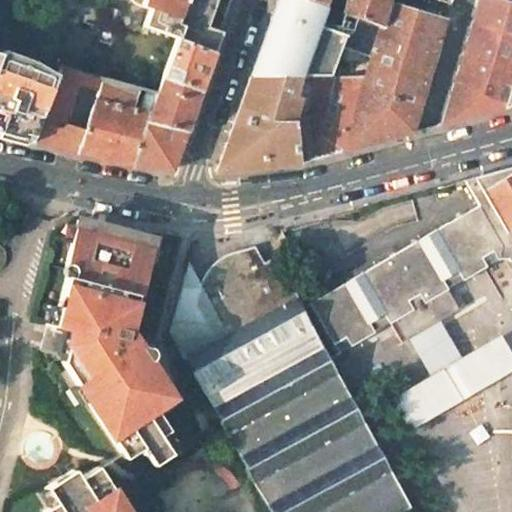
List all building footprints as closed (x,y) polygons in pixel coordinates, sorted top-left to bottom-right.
[(132,0),(135,3),(142,8),(148,10),(143,27),(177,39),(213,53),(220,31),(205,26),(214,0),(132,0)] [(317,26),(322,6),(301,0),(276,0),(249,76),(298,77),(306,76),(320,76),(332,76),(341,48),(369,57),(378,25),(354,18),(350,32),(345,33),(317,26)] [(301,0),(322,6),(323,7),(324,0),(345,0),(342,13),(354,18),(378,25),(386,3),(386,0),(301,0)] [(496,0),(478,0),(472,22),(497,29),(505,3),(496,0)] [(445,22),(386,3),(378,25),(369,57),(364,76),(343,151),(411,132),(415,119),(445,22)] [(511,4),(505,3),(497,29),(511,34),(511,4)] [(511,34),(497,29),(472,22),(443,116),(441,125),(442,124),(508,106),(511,91),(511,34)] [(213,53),(177,39),(163,78),(199,91),(213,53)] [(0,110),(19,57),(1,51),(1,53),(0,53),(0,110)] [(19,57),(0,110),(0,133),(35,140),(58,75),(34,67),(35,64),(19,57)] [(76,153),(131,167),(149,118),(150,115),(133,109),(138,89),(101,78),(62,67),(58,75),(35,140),(34,143),(58,148),(76,153)] [(298,77),(249,76),(216,171),(217,172),(298,163),(307,117),(294,115),(294,108),(296,101),(290,99),(298,77)] [(364,76),(320,76),(316,93),(312,117),(307,117),(298,163),(343,151),(364,76)] [(320,76),(306,76),(304,90),(316,93),(320,76)] [(186,129),(199,91),(163,78),(158,94),(150,115),(149,118),(186,129)] [(172,170),(186,129),(149,118),(131,167),(172,170)] [(448,232),(471,274),(505,254),(511,266),(511,167),(463,181),(474,208),(444,226),(448,232)] [(70,247),(64,270),(67,271),(79,224),(76,223),(74,230),(70,247)] [(84,401),(121,460),(134,452),(137,457),(142,455),(138,449),(155,438),(146,423),(153,419),(155,417),(152,411),(166,402),(169,400),(147,364),(138,347),(134,340),(135,334),(128,332),(132,316),(139,290),(141,291),(147,266),(152,249),(154,244),(79,224),(67,271),(57,310),(52,328),(48,331),(56,354),(60,364),(64,370),(84,401)] [(389,322),(446,288),(462,279),(471,274),(448,232),(444,226),(316,300),(313,297),(309,299),(311,302),(302,308),(327,358),(372,332),(389,322)] [(67,229),(63,245),(70,247),(74,230),(67,229)] [(290,287),(274,256),(263,262),(255,245),(249,246),(241,247),(230,251),(225,254),(210,266),(200,281),(197,290),(181,285),(168,333),(266,511),(398,511),(409,506),(327,358),(302,308),(290,287)] [(154,268),(159,251),(152,249),(147,266),(154,268)] [(451,295),(466,286),(462,279),(446,288),(451,295)] [(290,287),(302,308),(311,302),(309,299),(299,282),(290,287)] [(49,308),(44,325),(52,328),(57,310),(49,308)] [(132,316),(128,332),(135,334),(139,318),(132,316)] [(376,338),(393,329),(389,322),(372,332),(376,338)] [(410,429),(511,376),(511,352),(503,336),(461,357),(443,324),(410,341),(430,378),(393,397),(410,429)] [(44,327),(42,350),(56,354),(48,331),(52,328),(44,327)] [(147,364),(152,358),(152,355),(151,353),(138,347),(147,364)] [(58,374),(78,405),(84,401),(64,370),(58,374)] [(155,417),(169,408),(166,402),(152,411),(155,417)] [(173,451),(153,419),(146,423),(155,438),(166,456),(173,451)] [(166,456),(155,438),(138,449),(142,455),(149,466),(166,456)] [(93,468),(73,480),(80,492),(100,481),(93,468)] [(120,511),(100,481),(80,492),(73,480),(68,473),(42,489),(51,504),(45,508),(40,511),(120,511)] [(36,492),(45,508),(51,504),(42,489),(36,492)]
